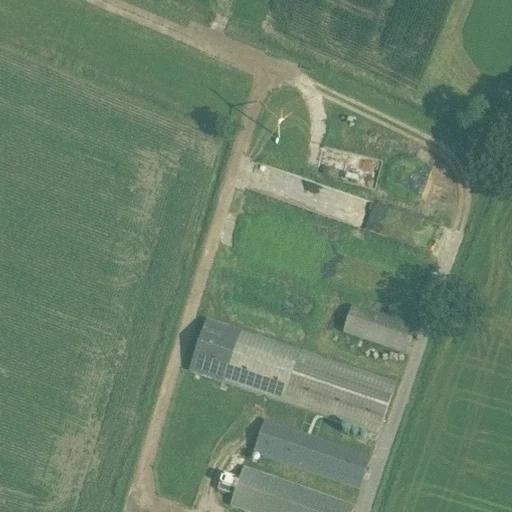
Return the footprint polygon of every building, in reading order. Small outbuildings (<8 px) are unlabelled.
[(224,241),(276,252),(281,228),(229,217),(224,241)] [(405,356),(414,332),(352,311),(344,335),(405,356)] [(189,373),(378,437),(395,387),(207,323),(189,373)] [(359,491),(370,460),(264,424),(253,455),(359,491)] [(254,511),(352,511),(246,476),(245,481),(223,474),(218,491),(239,498),(236,506),(254,511)]
